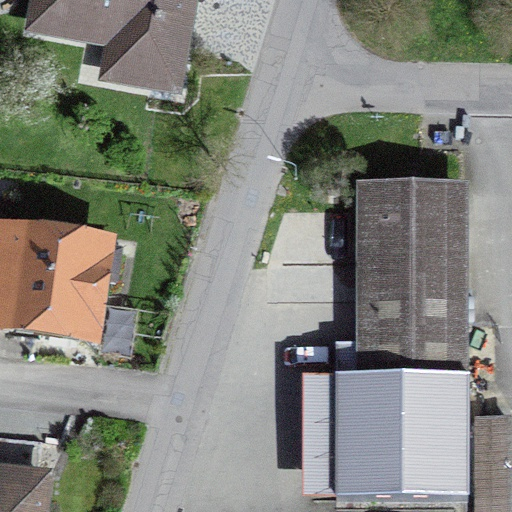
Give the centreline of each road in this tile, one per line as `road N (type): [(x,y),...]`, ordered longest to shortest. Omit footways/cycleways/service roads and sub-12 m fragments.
road 1 (unclassified): [(150,511),(279,83)]
road 2 (residential): [(279,83),(511,87)]
